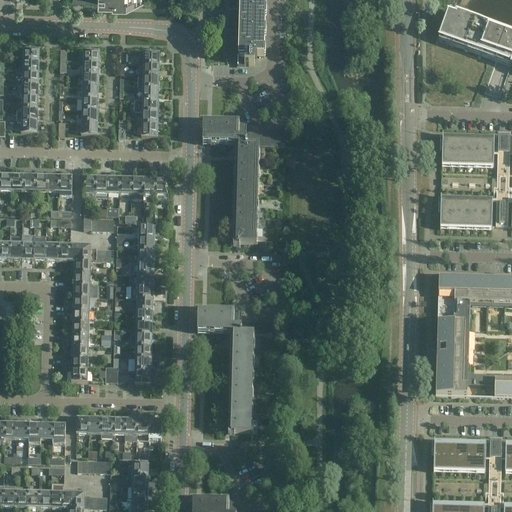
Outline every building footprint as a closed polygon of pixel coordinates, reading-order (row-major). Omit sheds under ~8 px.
[(266,38),(266,28),(265,28),(265,18),(266,18),(266,8),(265,8),(265,0),(239,0),(238,57),(237,57),(237,67),(238,67),(238,69),(244,69),(244,67),(254,67),(255,59),(256,59),(257,58),(264,58),(265,58),(265,48),(264,48),(265,38),(266,38)] [(511,66),(511,33),(477,21),(450,11),(439,40),(438,43),(490,62),(496,64),(510,69),(511,69),(511,66)] [(23,51),(23,52),(23,64),(39,65),(39,52),(40,52),(23,51)] [(83,61),(83,65),(99,66),(99,54),(100,54),(79,53),(83,61)] [(120,67),(124,67),(128,67),(129,54),(121,54),(120,67)] [(143,55),(143,57),(143,67),(159,67),(160,56),(160,55),(143,55)] [(39,76),(39,65),(23,64),(23,76),(39,76)] [(99,78),(99,66),(83,65),(83,78),(99,78)] [(159,67),(143,67),(138,67),(138,79),(159,80),(159,67)] [(38,88),(39,76),(23,76),(22,88),(38,88)] [(98,90),(99,78),(83,78),(82,90),(98,90)] [(159,92),(159,80),(138,79),(138,91),(142,91),(159,92)] [(38,101),(38,88),(22,88),(22,100),(38,101)] [(98,102),(98,90),(82,90),(82,101),(98,102)] [(158,104),(159,92),(142,91),(142,103),(158,104)] [(38,112),(38,101),(22,100),(22,112),(38,112)] [(98,102),(82,101),(77,101),(77,113),(82,113),(98,114),(98,102)] [(158,116),(158,104),(142,103),(142,115),(158,116)] [(38,112),(22,112),(17,112),(17,124),(21,124),(37,124),(38,112)] [(98,126),(98,114),(82,113),(81,126),(98,126)] [(158,128),(158,116),(142,115),(142,127),(158,128)] [(259,156),(259,148),(261,148),(261,149),(284,149),(285,136),(284,136),(253,135),(246,134),(246,124),(208,123),(201,123),(200,130),(203,130),(202,147),(203,147),(203,146),(207,146),(236,147),(233,249),(239,249),(240,247),(256,247),(258,247),(258,238),(257,238),(257,230),(258,230),(258,222),(257,222),(257,214),(259,214),(259,205),(258,205),(258,197),(259,197),(259,189),(258,189),(258,181),(260,181),(260,172),(259,172),(259,164),(260,164),(260,156),(259,156)] [(37,136),(37,124),(21,124),(21,136),(37,137),(37,136)] [(97,138),(98,126),(81,126),(81,138),(97,138)] [(157,140),(158,128),(142,127),(141,139),(141,140),(158,140),(157,140)] [(493,168),(494,142),(443,141),(443,136),(442,136),(441,169),(442,169),(442,167),(494,169),(494,168),(493,168)] [(509,179),(509,143),(510,139),(510,138),(498,138),(497,179),(509,179)] [(0,193),(11,194),(12,177),(0,177),(0,193)] [(23,194),(24,178),(12,177),(11,194),(23,194)] [(35,194),(36,178),(24,178),(23,194),(35,194)] [(47,195),(48,178),(36,178),(35,194),(47,195)] [(59,195),(60,179),(48,178),(47,195),(59,195)] [(72,179),(60,179),(59,195),(71,195),(72,195),(72,179)] [(95,201),(96,180),(84,179),(83,179),(83,200),(95,201)] [(107,201),(107,196),(107,180),(96,180),(95,201),(107,201)] [(119,197),(120,180),(107,180),(107,196),(119,197)] [(131,197),(132,181),(120,180),(119,197),(131,197)] [(143,197),(144,181),(132,181),(131,197),(131,202),(143,202),(143,197)] [(155,197),(156,181),(144,181),(143,197),(155,197)] [(168,182),(156,181),(155,197),(167,198),(168,198),(168,181),(168,182)] [(507,229),(508,195),(497,194),(496,229),(507,229)] [(492,204),(441,203),(441,198),(440,231),(440,229),(492,231),(492,230),(492,204)] [(107,211),(107,212),(107,219),(119,220),(119,212),(107,211)] [(139,229),(138,242),(155,242),(155,230),(155,229),(139,229)] [(154,254),(155,242),(138,242),(138,254),(154,254)] [(0,261),(10,262),(10,246),(0,245),(0,261)] [(22,262),(22,246),(10,246),(10,262),(22,262)] [(34,262),(34,246),(22,246),(22,262),(34,262)] [(46,263),(46,247),(34,246),(34,262),(46,263)] [(58,263),(58,247),(46,247),(46,263),(58,263)] [(70,263),(70,247),(58,247),(58,263),(70,263)] [(91,261),(91,252),(91,248),(70,247),(70,263),(75,263),(91,264),(91,261)] [(154,267),(154,254),(138,254),(138,266),(154,267)] [(90,277),(91,264),(75,263),(74,276),(90,277)] [(154,278),(154,267),(138,266),(137,278),(154,278)] [(90,288),(90,277),(74,276),(74,288),(90,288)] [(153,290),(154,278),(137,278),(137,289),(153,290)] [(511,306),(511,280),(439,278),(435,399),(469,400),(469,399),(467,399),(467,389),(463,389),(464,367),(466,367),(467,334),(465,334),(466,305),(472,305),(472,307),(502,308),(502,306),(511,306)] [(90,300),(90,288),(74,288),(74,300),(90,300)] [(153,302),(153,290),(137,289),(137,301),(153,302)] [(89,312),(90,300),(74,300),(73,312),(89,312)] [(153,314),(153,302),(137,301),(136,313),(153,314)] [(89,324),(89,312),(73,312),(73,324),(89,324)] [(253,378),(253,369),(254,370),(255,361),(253,361),(254,353),(255,353),(255,345),(254,345),(254,337),(247,337),(248,324),(241,323),(241,313),(204,312),(196,312),(195,318),(198,318),(197,335),(199,336),(199,335),(203,335),(206,335),(206,336),(214,336),(214,335),(231,336),(228,438),(235,438),(235,436),(251,436),(252,436),(253,427),(251,427),(252,419),(253,419),(253,411),(252,411),(252,403),(253,403),(254,394),(252,394),(253,386),(254,386),(254,378),(253,378)] [(152,326),(153,314),(136,313),(136,325),(152,326)] [(89,336),(89,324),(73,324),(73,336),(89,336)] [(152,338),(152,326),(136,325),(136,337),(152,338)] [(88,348),(89,336),(73,336),(72,348),(88,348)] [(111,338),(101,337),(101,348),(111,348),(111,338)] [(152,350),(152,338),(136,337),(131,337),(131,349),(136,349),(152,350)] [(88,360),(88,348),(72,348),(72,360),(88,360)] [(151,362),(152,350),(136,349),(135,361),(151,362)] [(88,372),(88,360),(72,360),(71,372),(88,372)] [(151,374),(151,362),(135,361),(135,373),(151,374)] [(87,384),(88,372),(71,372),(71,384),(79,385),(88,385),(88,384),(87,384)] [(151,386),(151,374),(135,373),(135,386),(134,386),(151,386)] [(511,400),(511,382),(495,382),(494,400),(492,400),(511,400)] [(88,437),(89,421),(77,420),(76,437),(77,437),(77,436),(88,437)] [(101,437),(101,421),(89,421),(88,437),(101,437)] [(112,437),(113,421),(101,421),(101,437),(101,441),(112,441),(112,437)] [(124,438),(125,422),(113,421),(112,437),(124,438)] [(136,438),(137,422),(125,422),(124,438),(136,438)] [(149,438),(149,422),(137,422),(136,438),(149,438)] [(161,423),(149,422),(149,438),(161,439),(162,422),(161,422),(161,423)] [(16,442),(17,426),(5,425),(4,441),(16,442)] [(28,442),(29,426),(17,426),(16,442),(28,442)] [(40,442),(41,426),(29,426),(28,442),(28,447),(40,447),(40,442)] [(52,443),(53,427),(41,426),(40,442),(52,443)] [(65,427),(53,427),(52,443),(65,443),(66,427),(65,427)] [(485,473),(486,448),(435,446),(435,441),(434,441),(433,474),(434,474),(434,472),(485,474),(485,473)] [(500,484),(501,444),(502,444),(502,443),(489,443),(489,444),(490,444),(489,484),(500,484)] [(132,465),(132,477),(148,477),(149,466),(149,465),(132,465)] [(148,490),(148,477),(132,477),(132,489),(148,490)] [(15,510),(15,494),(16,489),(3,488),(2,509),(15,510)] [(148,502),(148,490),(132,489),(131,501),(148,502)] [(27,510),(27,494),(15,494),(15,510),(27,510)] [(39,510),(39,494),(27,494),(27,510),(39,510)] [(50,511),(51,495),(39,494),(39,510),(50,511)] [(63,511),(64,495),(51,495),(50,511),(63,511)] [(84,511),(84,500),(84,496),(64,495),(63,511),(68,511),(84,511)] [(489,500),(488,511),(499,511),(500,500),(489,500)] [(147,511),(148,502),(131,501),(131,511),(147,511)] [(235,511),(236,502),(198,501),(190,501),(190,507),(193,507),(192,511),(235,511)] [(433,508),(433,503),(432,504),(432,511),(483,511),(484,510),(433,508)]
